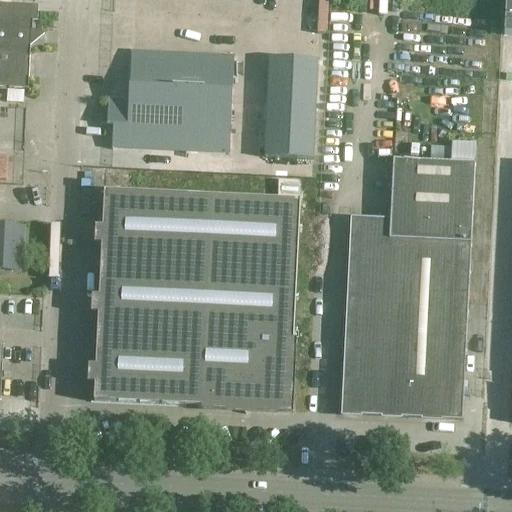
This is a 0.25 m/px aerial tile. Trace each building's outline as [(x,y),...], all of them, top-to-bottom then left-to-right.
[(0,89),(9,90),(28,91),(31,32),(32,32),(33,13),(0,11),(0,89)] [(231,134),(234,58),(131,53),(129,101),(109,100),(107,125),(101,124),(101,126),(113,127),(112,150),(230,156),(231,134)] [(269,55),(264,155),(312,157),(317,57),(269,55)] [(467,337),(475,166),(476,144),(451,143),(451,148),(431,147),(431,164),(393,162),(390,222),(351,219),(345,337),(341,417),(462,423),(467,337)] [(104,194),(97,337),(93,403),(91,402),(91,403),(245,411),(244,415),(246,416),(246,411),(289,413),(300,204),(303,205),(303,203),(100,193),(100,194),(104,194)] [(0,272),(19,274),(20,248),(22,248),(23,230),(0,228),(0,272)]
